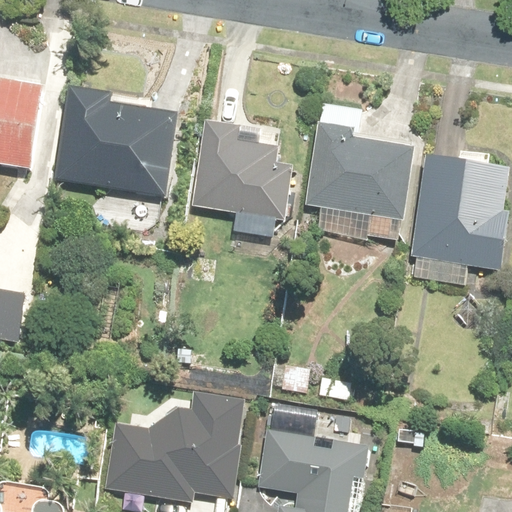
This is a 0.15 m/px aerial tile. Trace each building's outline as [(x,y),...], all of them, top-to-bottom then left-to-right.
[(84,114),(77,114),(41,107),(25,199),(126,216),(131,217),(136,218),(150,135),(144,134),(116,129),(82,123),(84,114)] [(0,195),(1,195),(14,114),(0,111),(0,195)] [(289,135),(272,238),(290,240),(286,262),(333,270),(333,268),(353,271),(355,261),(363,263),(365,253),(371,254),(383,183),(322,173),(328,142),(289,135)] [(228,162),(178,152),(173,152),(159,235),(180,238),(251,250),(260,199),(260,197),(243,194),(246,178),(241,177),(243,160),(229,156),(228,162)] [(460,166),(450,164),(433,162),(431,177),(398,172),(385,256),(383,269),(387,270),(384,289),(395,291),(400,291),(434,297),(437,278),(449,280),(473,284),(482,228),(476,227),(482,189),(482,186),(458,182),(460,166)] [(511,221),(496,219),(486,277),(509,281),(507,293),(511,294),(511,221)] [(0,341),(23,346),(31,301),(0,295),(0,341)] [(313,374),(288,370),(284,393),(309,397),(313,374)] [(357,387),(326,382),(323,399),(354,404),(357,387)] [(247,412),(269,417),(274,393),(252,388),(247,412)] [(284,418),(325,426),(329,403),(288,396),(284,418)] [(118,445),(83,439),(73,502),(132,511),(160,511),(161,507),(190,511),(200,511),(216,420),(164,412),(161,428),(146,425),(118,445)] [(334,430),(299,424),(268,419),(266,436),(268,436),(260,485),(260,489),(299,496),(298,505),(296,511),(291,511),(280,510),(279,511),(350,511),(356,482),(365,483),(370,449),(342,444),(344,432),(334,430)] [(31,488),(15,486),(9,484),(5,486),(2,488),(0,491),(0,511),(60,511),(50,509),(51,502),(50,498),(48,493),(44,491),(31,488)]
